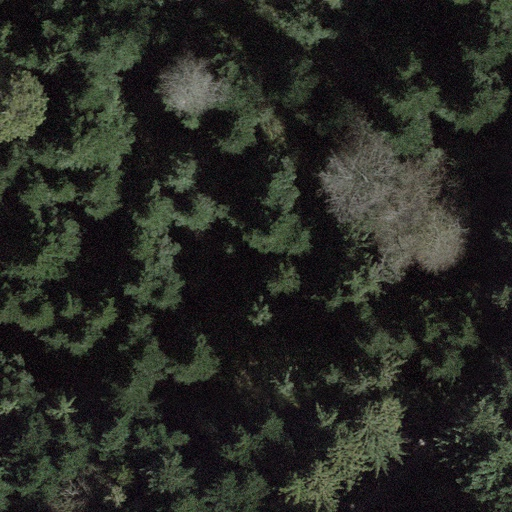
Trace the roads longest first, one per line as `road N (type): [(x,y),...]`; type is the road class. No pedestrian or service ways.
road 1 (track): [(511,199),(338,0)]
road 2 (track): [(352,511),(511,368)]
